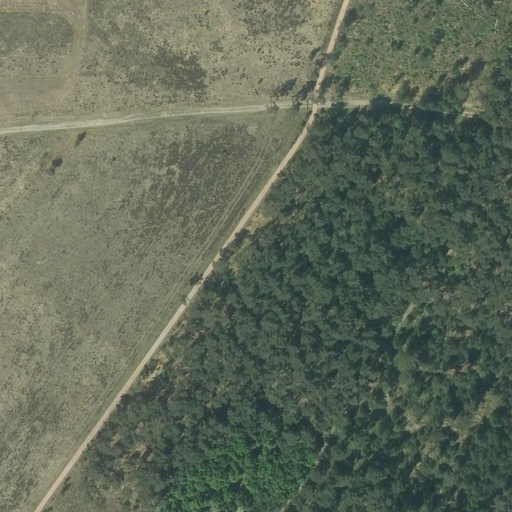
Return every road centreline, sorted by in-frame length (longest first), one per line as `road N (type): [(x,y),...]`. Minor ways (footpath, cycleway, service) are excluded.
road 1 (track): [(0,133),(313,108)]
road 2 (track): [(313,108),(434,107),(511,119)]
